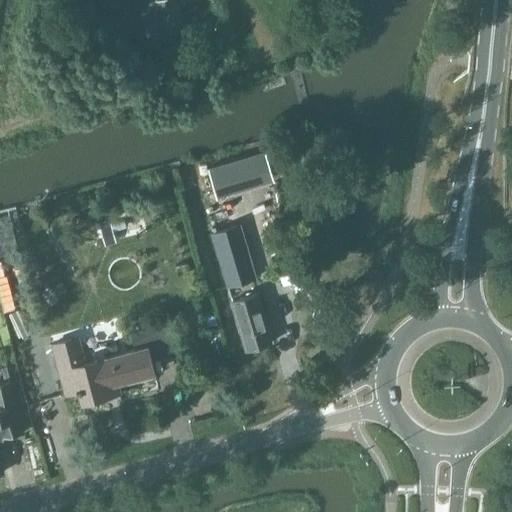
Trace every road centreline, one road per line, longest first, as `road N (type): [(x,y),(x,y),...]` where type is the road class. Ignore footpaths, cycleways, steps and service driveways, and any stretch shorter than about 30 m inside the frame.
road 1 (tertiary): [(2,511),(386,392)]
road 2 (primary): [(456,320),(496,0)]
road 3 (track): [(320,143),(340,238),(344,380)]
